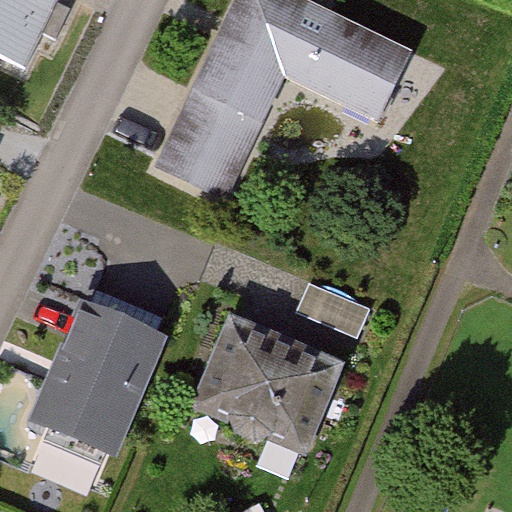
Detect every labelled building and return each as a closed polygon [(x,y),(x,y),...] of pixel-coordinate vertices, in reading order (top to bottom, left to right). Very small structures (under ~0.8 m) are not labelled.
[(0,0),(0,62),(31,79),(72,0),(0,0)] [(298,0),(235,0),(152,175),(236,215),(297,87),(387,130),(421,58),(298,0)] [(368,332),(379,302),(316,280),(305,310),(368,332)] [(99,301),(39,426),(125,467),(185,342),(99,301)] [(226,323),(186,418),(315,471),(355,377),(226,323)]
